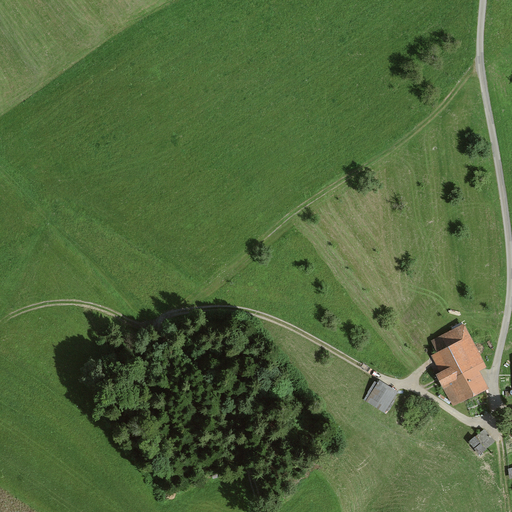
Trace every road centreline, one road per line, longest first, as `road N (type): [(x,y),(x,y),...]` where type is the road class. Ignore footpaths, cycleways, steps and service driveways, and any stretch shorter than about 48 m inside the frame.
road 1 (track): [(152,322),(212,307),(266,316),(469,421),(487,420),(494,407)]
road 2 (track): [(225,268),(424,122),(480,60)]
road 3 (track): [(152,322),(226,411),(262,511)]
road 4 (track): [(0,166),(152,322)]
